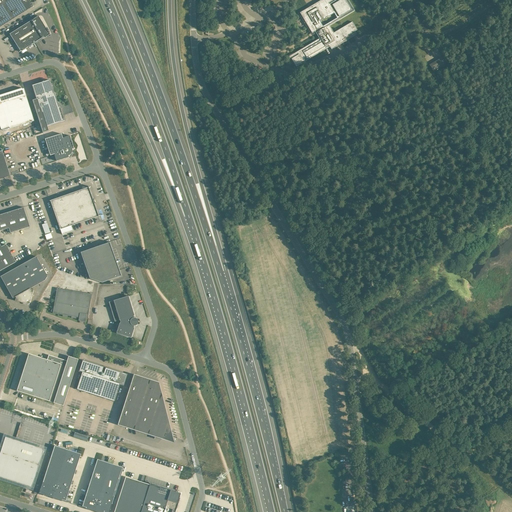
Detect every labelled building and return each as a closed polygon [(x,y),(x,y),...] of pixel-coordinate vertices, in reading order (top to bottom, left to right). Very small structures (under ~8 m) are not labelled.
[(0,0),(0,31),(43,7),(38,0),(0,0)] [(300,50),(297,52),(298,53),(299,54),(291,59),(296,67),(325,49),(330,47),(333,45),(335,47),(337,46),(342,43),(344,45),(348,43),(347,40),(348,39),(353,37),(353,36),(351,33),(355,31),(357,30),(352,22),(334,33),(329,25),(355,10),(348,0),(335,0),(334,1),(329,4),(326,0),(322,0),(319,2),(320,3),(317,5),(316,5),(311,8),(312,8),(309,9),(309,8),(309,7),(300,13),(302,15),(300,16),(301,17),(310,32),(311,32),(312,33),(316,31),(317,32),(316,33),(319,38),(300,50)] [(46,28),(38,16),(31,21),(43,39),(44,38),(51,36),(49,31),(47,27),(46,28)] [(35,43),(43,39),(31,21),(10,34),(18,47),(21,51),(35,42),(35,43)] [(433,72),(447,64),(442,57),(429,65),(433,72)] [(49,131),(47,126),(64,121),(60,106),(59,107),(55,93),(54,93),(50,80),(32,85),(37,99),(33,100),(43,132),(49,131)] [(22,89),(22,88),(9,92),(9,93),(7,93),(0,94),(0,125),(1,130),(9,127),(10,129),(34,121),(24,88),(22,89)] [(55,155),(55,156),(56,161),(69,157),(68,154),(70,153),(71,151),(71,149),(73,148),(74,148),(70,136),(64,137),(64,138),(63,138),(62,134),(45,139),(50,155),(55,154),(55,155)] [(0,177),(10,175),(10,174),(2,151),(0,151),(0,177)] [(50,201),(51,201),(61,229),(60,229),(62,235),(73,231),(71,225),(76,224),(85,221),(99,216),(100,215),(99,215),(94,203),(93,199),(90,191),(89,188),(91,187),(90,186),(82,189),(71,193),(61,197),(50,201)] [(0,270),(16,262),(6,244),(2,247),(0,243),(0,230),(9,228),(10,233),(30,227),(24,207),(0,214),(0,270)] [(47,239),(52,237),(47,221),(41,223),(47,239)] [(121,276),(110,242),(109,242),(81,253),(90,278),(102,282),(121,276)] [(36,256),(1,276),(14,298),(15,297),(16,298),(15,301),(27,304),(30,302),(34,290),(31,289),(30,288),(45,280),(47,276),(36,256)] [(57,288),(54,305),(51,311),(53,312),(53,313),(53,312),(58,313),(58,314),(63,315),(63,316),(67,317),(68,316),(71,316),(71,318),(76,319),(76,317),(79,318),(79,320),(86,322),(86,319),(88,319),(92,294),(57,288)] [(135,316),(129,296),(109,302),(115,321),(120,320),(121,321),(120,323),(116,333),(131,338),(134,328),(134,327),(134,326),(135,326),(137,324),(138,323),(138,321),(137,319),(136,318),(134,317),(134,316),(135,316)] [(17,391),(19,391),(63,405),(78,359),(69,356),(67,361),(49,355),(47,359),(31,354),(28,356),(17,391)] [(123,385),(126,374),(106,368),(105,369),(103,368),(103,367),(83,360),(80,371),(83,372),(77,389),(115,401),(120,384),(123,385)] [(135,376),(119,424),(164,438),(165,436),(167,437),(170,435),(168,433),(170,432),(170,431),(158,383),(135,376)] [(84,440),(85,436),(59,427),(57,432),(84,440)] [(6,437),(0,454),(0,476),(32,487),(44,449),(6,437)] [(53,497),(68,450),(55,445),(39,493),(40,493),(40,492),(48,495),(47,496),(53,497)] [(81,454),(68,450),(53,497),(60,500),(60,499),(66,501),(81,454)] [(88,508),(88,509),(95,511),(110,463),(97,459),(82,506),(88,508)] [(110,463),(95,511),(98,511),(100,511),(101,511),(109,511),(112,504),(124,467),(110,463)] [(114,511),(175,511),(180,497),(180,498),(179,497),(180,495),(179,493),(176,492),(176,491),(177,491),(150,482),(150,483),(150,484),(126,477),(114,511)] [(184,511),(189,511),(195,493),(191,492),(190,496),(189,496),(184,511)]
